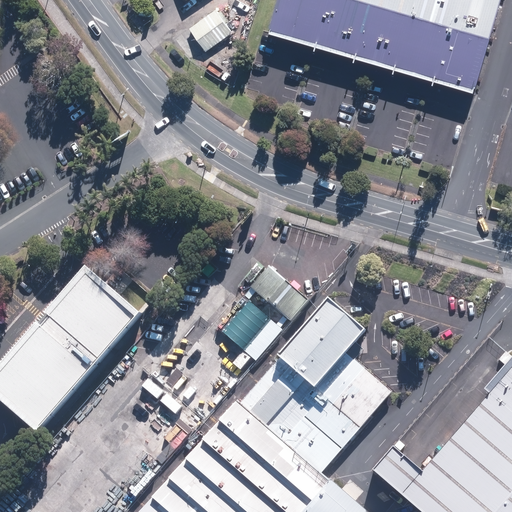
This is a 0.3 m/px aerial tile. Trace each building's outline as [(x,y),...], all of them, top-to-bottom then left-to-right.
[(507,0),(278,0),(270,29),(479,92),(507,0)] [(235,32),(219,9),(191,28),(207,52),(235,32)] [(156,383),(148,376),(95,437),(100,442),(94,449),(105,458),(66,504),(75,511),(122,511),(308,298),(271,266),(251,289),(244,283),(185,351),(182,348),(170,361),(173,363),(156,383)] [(0,396),(42,432),(141,313),(86,267),(0,368),(0,396)] [(373,331),(337,299),(241,406),(321,478),(396,395),(351,355),(373,331)] [(511,511),(511,362),(399,492),(421,511),(511,511)] [(361,511),(321,478),(241,406),(147,511),(361,511)] [(47,511),(71,485),(60,476),(81,452),(58,432),(0,499),(0,511),(47,511)]
